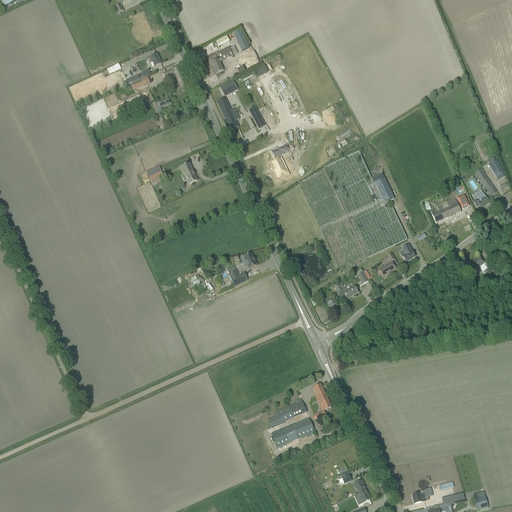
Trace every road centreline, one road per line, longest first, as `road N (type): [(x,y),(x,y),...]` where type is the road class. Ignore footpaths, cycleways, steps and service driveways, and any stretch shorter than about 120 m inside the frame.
road 1 (unclassified): [(0,228),(86,419),(305,323)]
road 2 (secondary): [(305,323),(155,0)]
road 3 (unclassified): [(340,331),(511,211)]
road 4 (secondary): [(394,511),(328,370)]
